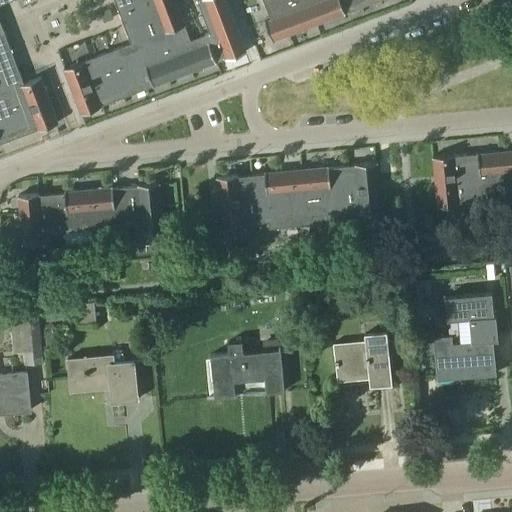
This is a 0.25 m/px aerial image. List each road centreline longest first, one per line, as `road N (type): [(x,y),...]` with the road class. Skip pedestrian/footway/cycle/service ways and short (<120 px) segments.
road 1 (residential): [(126,511),(511,471)]
road 2 (residential): [(264,141),(511,118)]
road 3 (residential): [(250,81),(467,0)]
road 4 (residential): [(38,162),(198,101)]
road 5 (residential): [(38,162),(207,147)]
